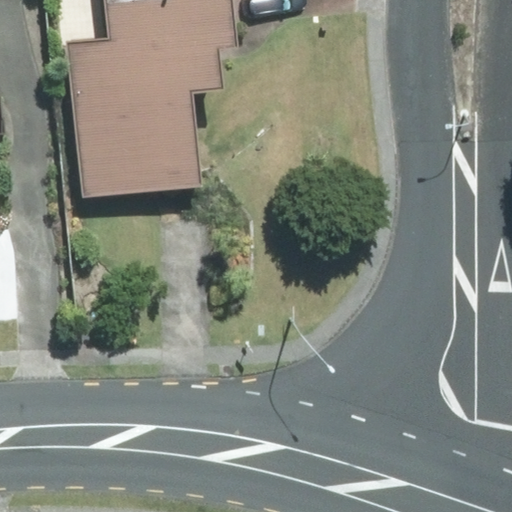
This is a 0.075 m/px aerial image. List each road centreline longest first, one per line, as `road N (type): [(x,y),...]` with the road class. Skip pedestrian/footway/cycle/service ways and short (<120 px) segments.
road 1 (residential): [(499,0),(491,511)]
road 2 (residential): [(341,483),(415,273),(420,0)]
road 3 (tertiary): [(0,447),(148,444),(341,483)]
